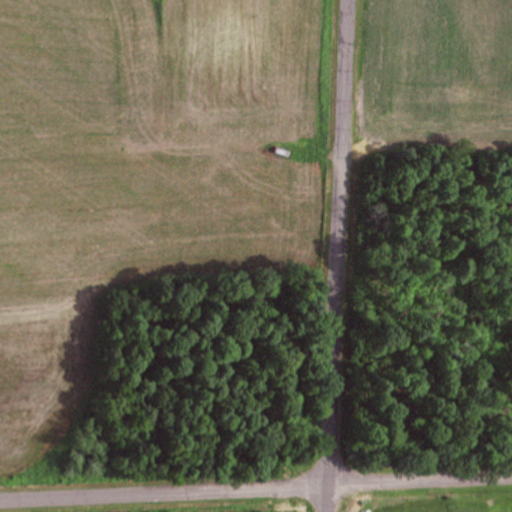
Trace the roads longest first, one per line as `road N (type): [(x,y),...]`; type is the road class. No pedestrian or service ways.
road 1 (residential): [(511,468),(0,494)]
road 2 (residential): [(322,511),(342,0)]
